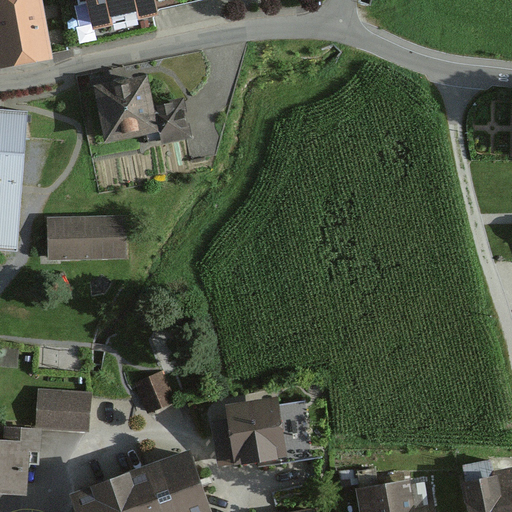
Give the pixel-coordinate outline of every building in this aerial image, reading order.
[(41,0),(17,0),(0,3),(0,63),(52,54),(41,0)] [(95,0),(100,27),(166,14),(162,0),(95,0)] [(156,79),(101,91),(114,152),(168,140),(170,148),(195,143),(187,106),(162,111),(156,79)] [(25,119),(0,117),(0,251),(18,253),(25,119)] [(130,221),(55,223),(56,265),(131,263),(130,221)] [(163,377),(140,386),(151,414),(174,405),(163,377)] [(91,400),(41,396),(39,428),(88,431),(91,400)] [(284,402),(234,410),(242,464),(293,456),(284,402)] [(11,450),(0,449),(0,494),(28,497),(31,456),(41,457),(43,433),(12,431),(11,450)] [(213,511),(193,458),(82,500),(86,511),(213,511)] [(489,461),(461,468),(470,511),(511,511),(511,473),(493,478),(489,461)] [(419,511),(416,487),(367,494),(369,511),(419,511)]
